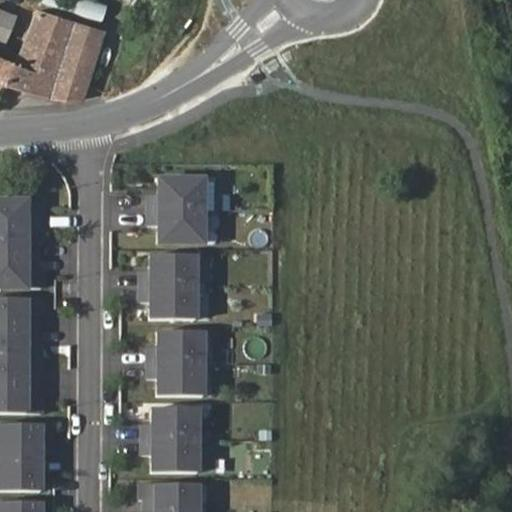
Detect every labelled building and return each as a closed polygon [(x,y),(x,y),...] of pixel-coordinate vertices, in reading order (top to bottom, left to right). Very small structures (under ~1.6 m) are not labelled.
[(106,20),(110,3),(92,0),(79,0),(77,15),(106,20)] [(0,40),(6,42),(15,15),(0,9),(0,40)] [(105,35),(35,13),(20,57),(19,62),(0,56),(0,83),(49,98),(76,104),(81,103),(105,35)] [(145,195),(145,211),(200,212),(200,179),(154,178),(154,196),(145,195)] [(0,229),(35,229),(35,216),(40,216),(40,201),(0,200),(0,229)] [(153,227),(153,244),(200,244),(200,212),(145,211),(144,226),(153,227)] [(0,229),(0,258),(35,259),(35,246),(40,246),(40,229),(35,229),(0,229)] [(136,273),(136,288),(191,289),(192,256),(145,255),(145,273),(136,273)] [(0,258),(0,288),(40,289),(40,273),(35,273),(35,259),(0,258)] [(145,304),(145,321),(191,322),(191,289),(136,288),(136,303),(145,304)] [(0,299),(0,328),(34,329),(34,315),(40,315),(40,300),(0,299)] [(0,356),(40,357),(40,343),(34,343),(34,329),(0,328),(0,356)] [(199,358),(210,358),(211,333),(199,333),(199,358)] [(143,352),(143,366),(198,366),(198,335),(153,334),(153,352),(143,352)] [(0,356),(0,385),(34,386),(34,372),(40,372),(40,357),(0,356)] [(198,366),(143,366),(143,380),(152,380),(152,397),(197,398),(198,366)] [(0,385),(0,414),(40,414),(40,399),(34,399),(34,386),(0,385)] [(136,429),(136,443),(191,444),(191,412),(146,412),(145,429),(136,429)] [(0,493),(40,493),(40,427),(0,427),(0,493)] [(191,444),(136,443),(136,457),(145,457),(145,475),(190,475),(191,444)] [(191,511),(192,488),(133,487),(133,503),(138,503),(138,511),(191,511)] [(39,511),(39,503),(0,503),(0,511),(39,511)]
